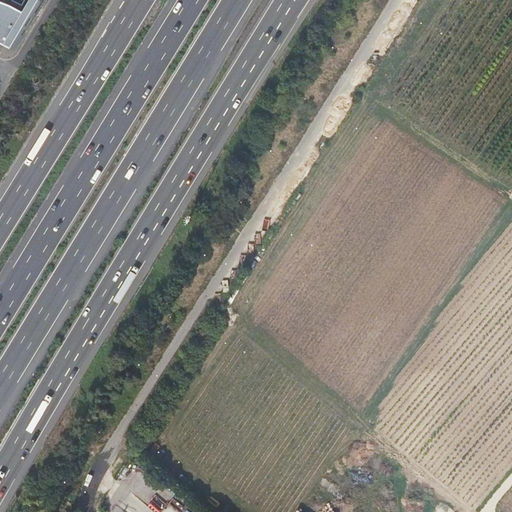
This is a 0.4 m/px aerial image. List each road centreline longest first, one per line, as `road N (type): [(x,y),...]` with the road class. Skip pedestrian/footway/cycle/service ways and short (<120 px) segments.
road 1 (motorway): [(0,478),(289,0)]
road 2 (motorway): [(0,386),(236,0)]
road 3 (motorway): [(192,0),(0,312)]
road 4 (track): [(464,511),(208,291)]
road 5 (track): [(511,194),(424,335),(356,422)]
road 6 (motorway): [(140,0),(0,225)]
road 7 (track): [(511,195),(342,86)]
